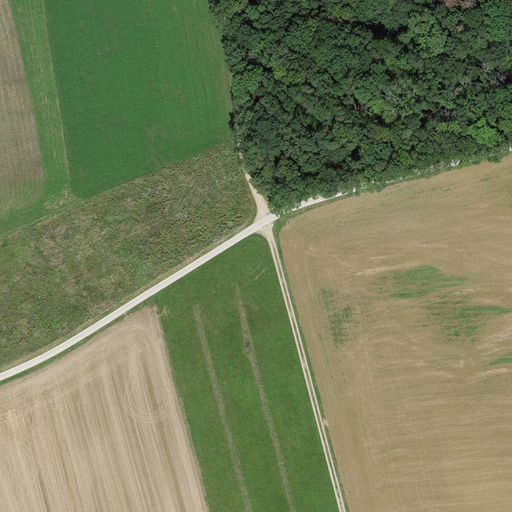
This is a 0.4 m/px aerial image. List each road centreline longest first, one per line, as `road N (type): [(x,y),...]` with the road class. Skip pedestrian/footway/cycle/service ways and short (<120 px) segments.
road 1 (track): [(0,377),(70,342),(266,217),(511,146)]
road 2 (track): [(341,511),(266,217)]
road 3 (track): [(222,0),(240,148),(266,217)]
